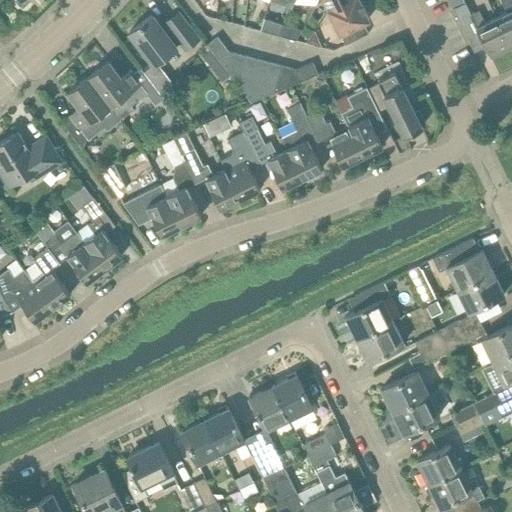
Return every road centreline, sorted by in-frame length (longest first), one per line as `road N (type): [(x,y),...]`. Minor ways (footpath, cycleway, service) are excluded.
road 1 (residential): [(0,372),(61,342),(128,286),(199,247),(334,203),(472,140),(459,110)]
road 2 (residential): [(0,476),(307,333)]
road 3 (residential): [(402,511),(307,333)]
road 4 (residential): [(459,110),(405,0)]
road 5 (unclassified): [(0,83),(90,0)]
